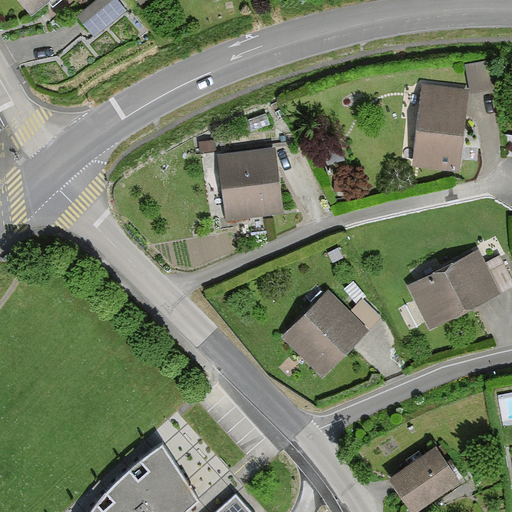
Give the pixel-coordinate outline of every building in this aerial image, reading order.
[(21,0),(32,11),(45,0),(48,0),(53,5),(58,0),(21,0)] [(116,0),(96,0),(78,16),(94,35),(125,9),(116,0)] [(84,38),(57,61),(74,80),(100,57),(84,38)] [(495,87),(489,57),(466,61),(471,91),(495,87)] [(422,85),(410,167),(457,174),(469,92),(422,85)] [(268,123),(265,113),(247,120),(251,129),(268,123)] [(215,150),(214,139),(199,141),(200,152),(215,150)] [(225,220),(283,214),(275,145),(218,152),(225,220)] [(349,190),(349,180),(334,180),(334,190),(349,190)] [(431,328),(508,287),(485,243),(408,283),(431,328)] [(279,338),(324,378),(368,329),(324,289),(279,338)] [(182,511),(195,500),(156,442),(122,469),(94,497),(83,511),(182,511)] [(435,444),(388,477),(412,511),(416,511),(461,480),(435,444)] [(251,511),(234,492),(211,511),(251,511)]
